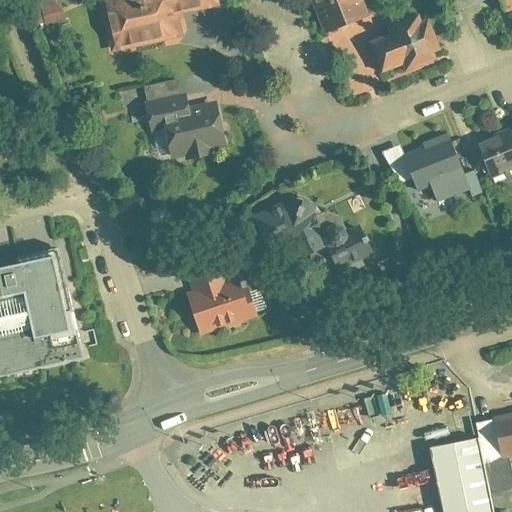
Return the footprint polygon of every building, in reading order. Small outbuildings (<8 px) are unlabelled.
[(101,0),(97,1),(109,55),(182,39),(177,18),(218,8),(216,0),(101,0)] [(361,0),(307,0),(321,36),(368,18),(361,0)] [(511,0),(498,0),(504,14),(511,10),(511,0)] [(388,36),(366,45),(379,76),(398,69),(401,76),(435,62),(432,54),(440,51),(428,22),(420,25),(416,16),(385,28),(388,36)] [(171,165),(229,149),(218,111),(161,127),(171,165)] [(470,189),(449,135),(403,153),(418,190),(431,186),(437,202),(470,189)] [(511,135),(473,151),(485,182),(511,171),(511,135)] [(288,203),(257,220),(271,251),(288,262),(310,251),(329,241),(317,213),(288,203)] [(61,241),(0,255),(0,380),(89,360),(61,241)] [(185,300),(198,339),(253,320),(239,282),(224,286),(216,263),(190,272),(198,296),(185,300)] [(501,460),(511,457),(511,418),(493,423),(501,460)] [(427,453),(437,511),(489,511),(473,442),(427,453)]
